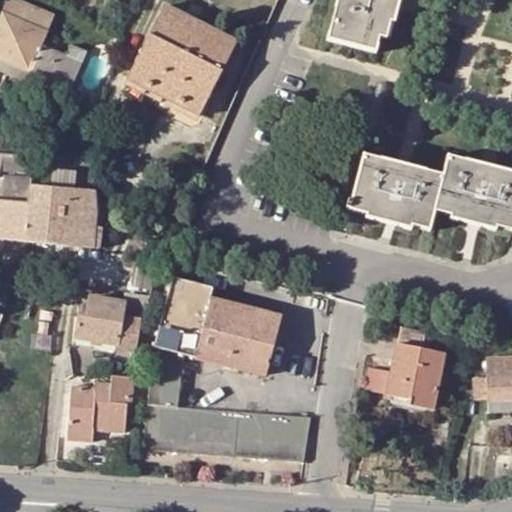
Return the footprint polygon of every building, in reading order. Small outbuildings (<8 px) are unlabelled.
[(8,0),(0,21),(0,61),(27,73),(68,90),(80,63),(41,46),(52,19),(10,0),(8,0)] [(334,0),(324,39),(373,52),(377,37),(384,39),(389,22),(393,23),(398,0),(334,0)] [(123,80),(162,100),(196,118),(235,42),(195,21),(162,5),(123,80)] [(0,68),(25,78),(27,73),(0,61),(0,68)] [(61,115),(81,123),(87,108),(67,100),(61,115)] [(55,152),(44,152),(44,162),(56,162),(55,152)] [(2,155),(0,160),(0,178),(1,178),(28,179),(30,157),(2,155)] [(348,210),(366,214),(365,218),(408,230),(409,227),(427,231),(433,212),(442,176),(363,156),(348,210)] [(511,174),(447,158),(442,176),(433,212),(450,216),(449,220),(492,232),(493,228),(511,233),(511,232),(511,174)] [(53,171),(52,189),(27,187),(27,193),(26,204),(22,243),(93,251),(99,248),(100,229),(91,227),(92,173),(53,171)] [(0,187),(0,190),(17,192),(27,193),(27,187),(28,179),(1,178),(0,187)] [(17,192),(17,204),(26,204),(27,193),(17,192)] [(17,204),(2,202),(0,224),(0,240),(22,243),(26,204),(17,204)] [(0,303),(3,305),(13,281),(0,275),(0,303)] [(170,281),(153,349),(177,354),(192,358),(208,300),(211,291),(170,281)] [(148,297),(122,295),(121,304),(89,300),(86,317),(77,316),(73,340),(112,345),(111,351),(133,355),(138,331),(148,297)] [(208,300),(192,358),(264,377),(279,319),(208,300)] [(432,411),(444,356),(396,345),(384,396),(408,400),(407,406),(432,411)] [(174,407),(180,368),(175,367),(177,354),(153,349),(138,450),(301,467),(308,423),(174,407)] [(511,359),(485,361),(486,401),(511,400),(511,359)] [(132,378),(109,376),(109,385),(93,385),(92,390),(69,390),(66,441),(92,443),(92,432),(121,435),(124,406),(131,406),(132,378)] [(511,412),(511,400),(486,401),(486,413),(511,412)]
